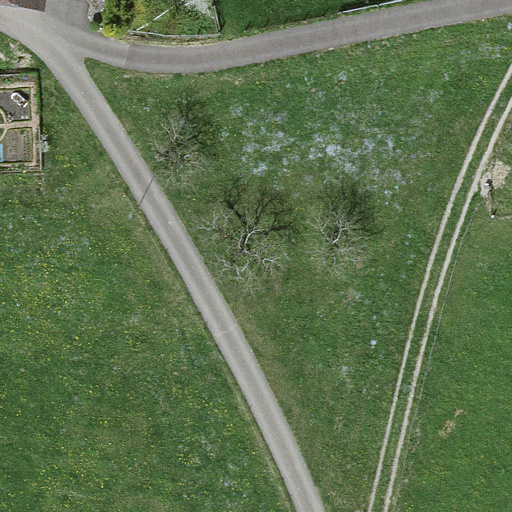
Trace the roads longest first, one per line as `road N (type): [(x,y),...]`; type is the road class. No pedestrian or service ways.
road 1 (track): [(301,511),(279,451),(66,66),(21,26),(0,21)]
road 2 (track): [(504,0),(198,68),(145,69),(75,53),(21,26)]
road 3 (track): [(375,511),(421,325),(487,132),(511,90)]
